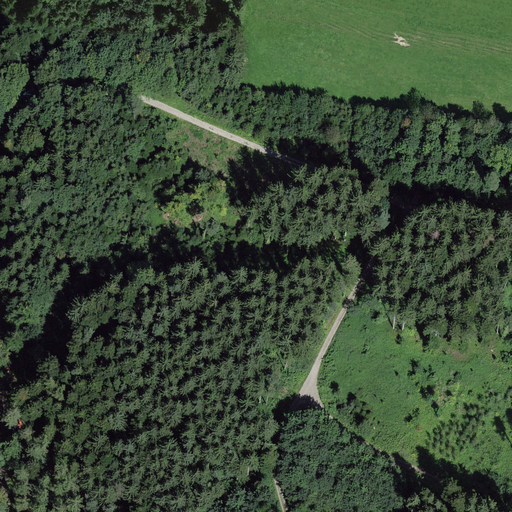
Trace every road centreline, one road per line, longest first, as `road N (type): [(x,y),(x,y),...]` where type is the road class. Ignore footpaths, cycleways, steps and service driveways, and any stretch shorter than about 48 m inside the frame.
road 1 (track): [(499,511),(364,448),(328,418),(312,378),(411,225),(430,212),(511,213)]
road 2 (track): [(430,212),(177,108),(96,90),(43,109),(14,138),(0,171)]
road 3 (track): [(0,333),(22,511)]
road 4 (track): [(286,511),(277,442),(312,378)]
